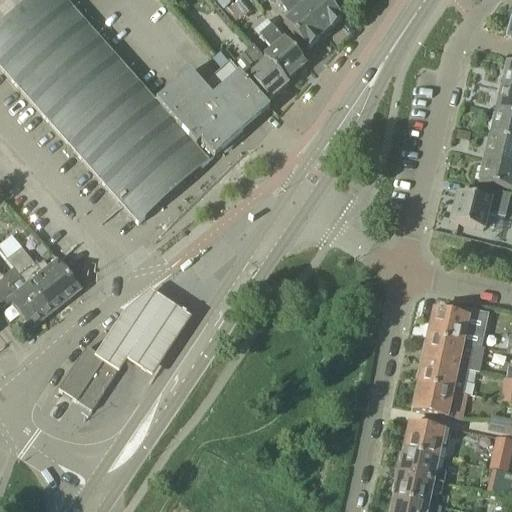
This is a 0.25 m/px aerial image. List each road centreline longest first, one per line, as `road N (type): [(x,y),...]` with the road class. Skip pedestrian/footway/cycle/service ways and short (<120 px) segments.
road 1 (tertiary): [(100,493),(295,205)]
road 2 (residential): [(404,269),(453,61),(494,0)]
road 3 (residential): [(351,511),(404,269)]
road 4 (tertiary): [(295,205),(426,0)]
road 5 (residential): [(0,399),(131,286)]
road 6 (unclassified): [(404,269),(295,205)]
